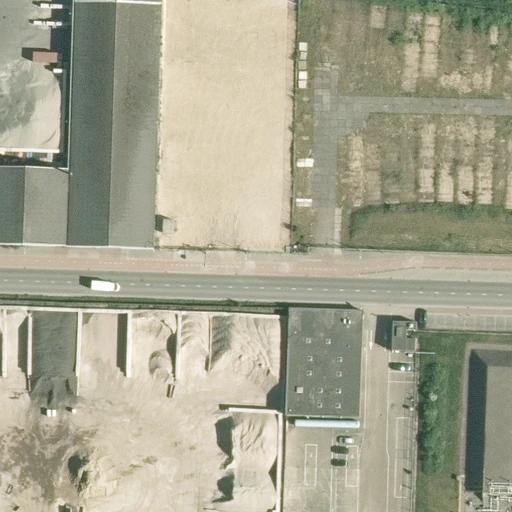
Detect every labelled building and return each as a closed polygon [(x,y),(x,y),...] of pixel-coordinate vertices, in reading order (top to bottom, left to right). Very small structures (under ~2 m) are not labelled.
[(0,243),(154,249),(161,0),(75,0),(71,169),(0,166),(0,243)] [(394,10),(395,0),(310,0),(304,59),(325,61),(324,70),(340,71),(343,45),(379,49),(374,92),(439,99),(447,15),(414,11),(414,12),(394,10)] [(447,208),(482,207),(481,115),(446,115),(447,208)] [(511,116),(488,115),(483,209),(511,210),(511,116)] [(409,207),(445,206),(443,116),(407,116),(371,116),(371,122),(352,122),(353,208),(372,207),(373,208),(410,208),(409,207)] [(180,178),(194,173),(186,154),(172,159),(180,178)] [(199,214),(195,194),(177,197),(181,217),(199,214)] [(174,234),(174,220),(164,219),(163,233),(174,234)] [(290,308),(287,415),(360,417),(363,310),(290,308)] [(392,350),(406,351),(416,351),(416,339),(407,338),(407,330),(417,330),(417,322),(393,321),(392,350)] [(149,428),(147,446),(154,447),(152,465),(162,466),(166,431),(149,428)]
